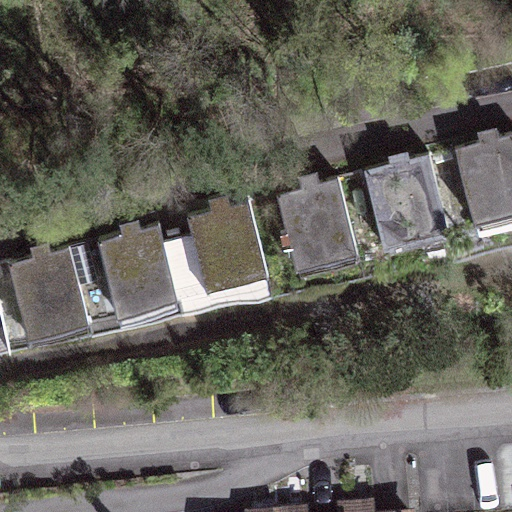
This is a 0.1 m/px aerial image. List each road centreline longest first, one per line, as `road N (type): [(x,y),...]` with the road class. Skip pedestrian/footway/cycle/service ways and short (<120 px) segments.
road 1 (residential): [(511,102),(0,226)]
road 2 (residential): [(0,457),(511,417)]
